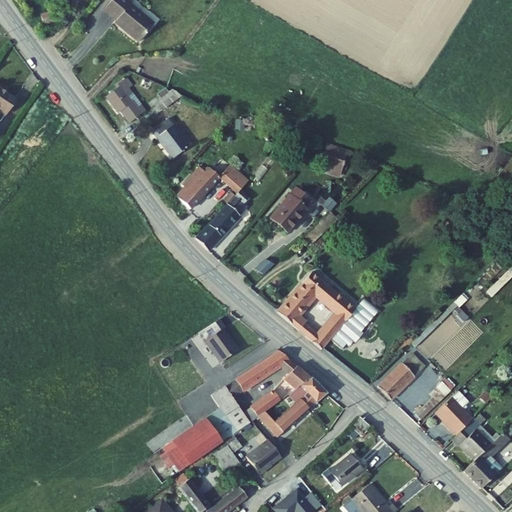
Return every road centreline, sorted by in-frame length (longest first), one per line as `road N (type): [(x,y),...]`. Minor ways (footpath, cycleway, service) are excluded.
road 1 (tertiary): [(364,400),(174,235),(0,2)]
road 2 (tertiary): [(485,511),(364,400)]
road 3 (residential): [(364,400),(249,511)]
